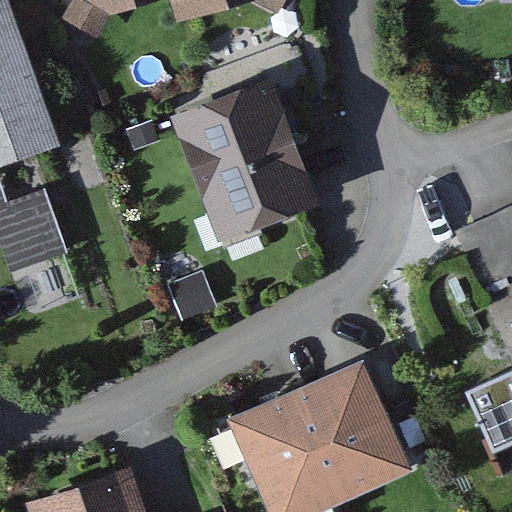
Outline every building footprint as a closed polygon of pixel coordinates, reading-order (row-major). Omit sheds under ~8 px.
[(0,0),(0,161),(58,140),(7,0),(0,0)] [(78,0),(69,16),(99,32),(110,10),(145,0),(78,0)] [(186,0),(192,19),(260,0),(281,11),(286,0),(186,0)] [(271,85),(179,119),(225,243),(317,210),(308,184),(299,160),(279,107),(271,85)] [(45,196),(0,211),(0,231),(28,312),(79,294),(45,196)] [(511,209),(493,217),(457,233),(485,301),(511,288),(511,209)] [(208,277),(175,290),(186,319),(219,306),(208,277)] [(302,511),(413,458),(364,359),(298,392),(256,413),(230,425),(272,511),(302,511)] [(511,376),(468,398),(495,452),(511,443),(511,376)] [(131,473),(30,509),(31,511),(144,511),(137,492),(131,473)]
